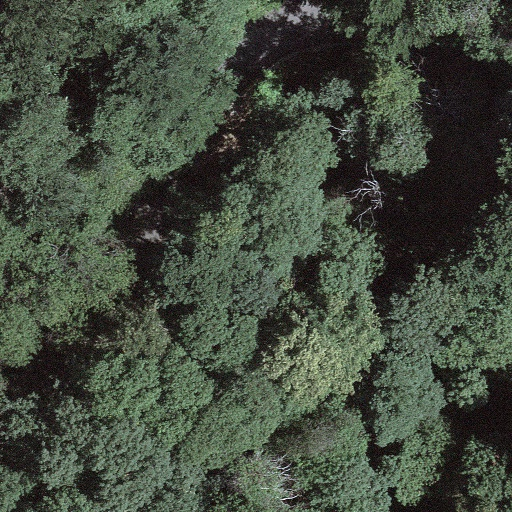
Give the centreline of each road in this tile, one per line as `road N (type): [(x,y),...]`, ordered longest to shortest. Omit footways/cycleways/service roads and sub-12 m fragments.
road 1 (unclassified): [(31,511),(208,101),(249,48),(283,21),(370,14),(511,68)]
road 2 (track): [(162,202),(112,225),(91,247),(0,430)]
